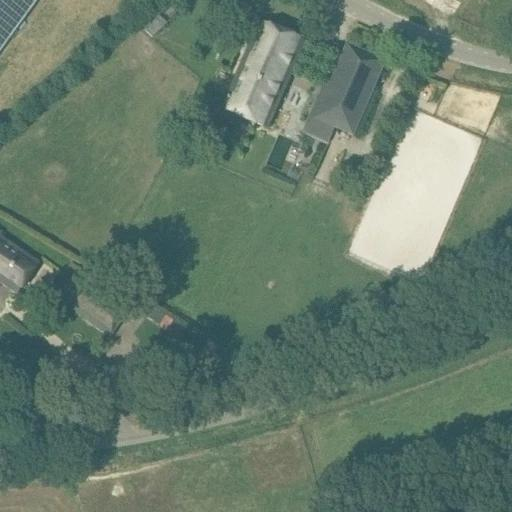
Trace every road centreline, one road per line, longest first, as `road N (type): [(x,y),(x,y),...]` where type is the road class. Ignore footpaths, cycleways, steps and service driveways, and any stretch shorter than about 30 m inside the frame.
road 1 (unclassified): [(0,454),(172,431),(413,359),(511,316)]
road 2 (unclassified): [(511,66),(431,46),(347,0)]
